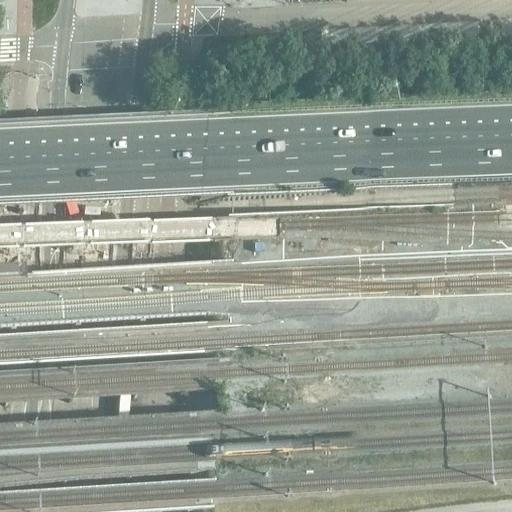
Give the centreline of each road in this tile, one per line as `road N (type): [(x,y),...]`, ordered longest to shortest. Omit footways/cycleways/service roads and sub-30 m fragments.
road 1 (secondary): [(100,511),(149,0)]
road 2 (secondary): [(69,0),(23,511)]
road 3 (motorway): [(511,150),(0,172)]
